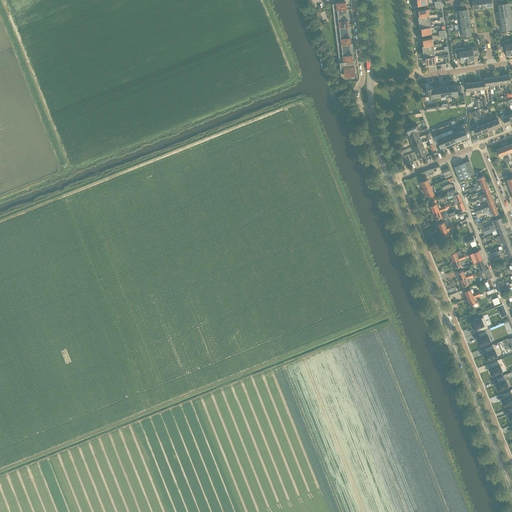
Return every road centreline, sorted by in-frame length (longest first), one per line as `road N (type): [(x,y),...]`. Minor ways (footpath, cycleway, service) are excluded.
road 1 (residential): [(481,388),(397,177)]
road 2 (tertiary): [(472,391),(388,181)]
road 3 (track): [(2,0),(67,169)]
